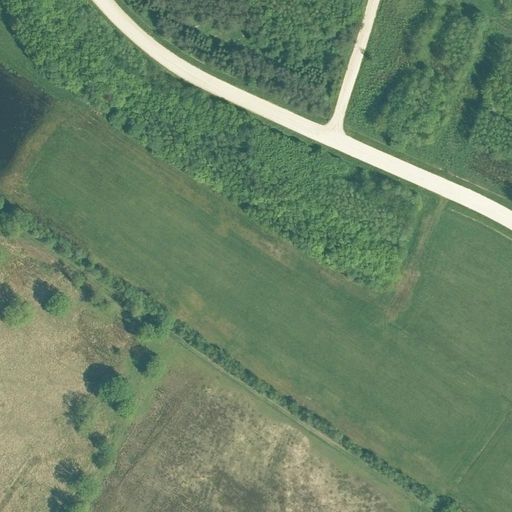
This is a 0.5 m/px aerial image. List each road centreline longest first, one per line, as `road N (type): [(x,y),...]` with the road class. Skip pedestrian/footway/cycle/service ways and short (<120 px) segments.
road 1 (track): [(432,511),(0,221)]
road 2 (track): [(511,220),(174,65),(103,0)]
road 3 (track): [(372,0),(331,138)]
